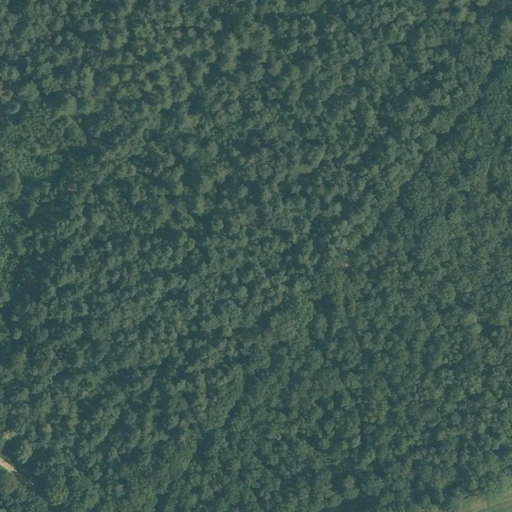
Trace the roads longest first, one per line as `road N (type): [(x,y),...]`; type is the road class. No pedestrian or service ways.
road 1 (track): [(138,511),(496,61)]
road 2 (track): [(347,511),(511,453)]
